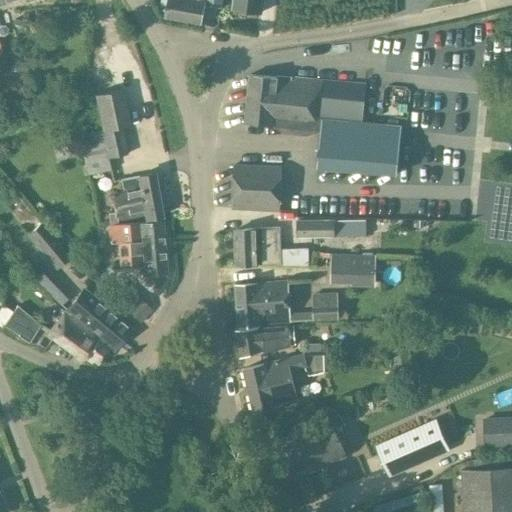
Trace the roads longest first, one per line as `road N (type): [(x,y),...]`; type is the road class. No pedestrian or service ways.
road 1 (residential): [(239,45),(348,33),(510,0)]
road 2 (residential): [(75,511),(137,372)]
road 3 (residential): [(294,511),(214,390)]
road 4 (residential): [(137,372),(83,372),(0,343)]
road 5 (residential): [(205,273),(197,138)]
road 6 (residential): [(49,511),(0,386)]
road 7 (residential): [(137,372),(205,273)]
